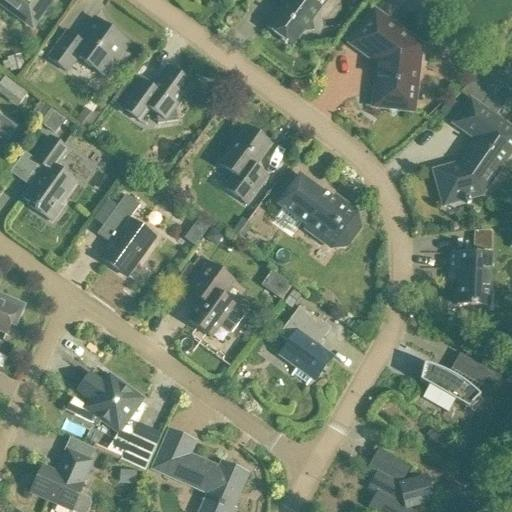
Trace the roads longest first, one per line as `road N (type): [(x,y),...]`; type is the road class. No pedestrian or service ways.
road 1 (residential): [(311,470),(390,337),(402,252),(394,207),(369,167),(144,0)]
road 2 (residential): [(311,470),(70,295)]
road 3 (residential): [(0,450),(70,295)]
